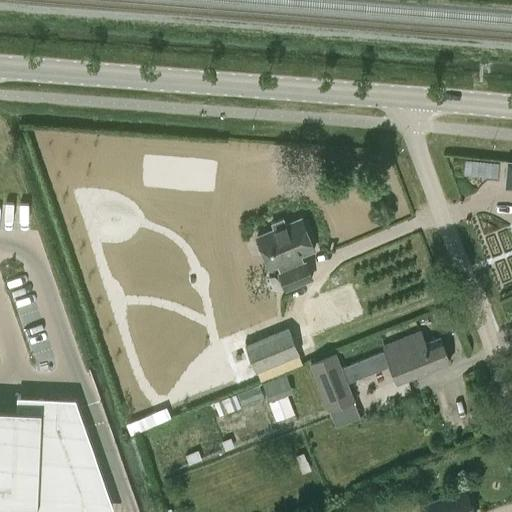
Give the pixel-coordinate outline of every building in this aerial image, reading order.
[(305,260),(302,255),(313,250),(300,218),(285,224),(282,217),(268,223),(271,231),(256,237),(269,268),(278,265),(281,270),(279,271),(286,289),(314,278),(306,259),(305,260)] [(245,345),(256,373),(300,355),(289,327),(245,345)] [(388,367),(391,363),(398,382),(449,361),(440,338),(425,344),(420,332),(384,346),(386,350),(343,367),(337,352),(310,363),(329,412),(330,411),(336,426),(361,416),(355,401),(356,401),(349,383),(388,367)] [(273,420),(295,411),(281,373),(259,381),(273,420)] [(0,505),(31,507),(85,510),(57,426),(58,396),(38,395),(17,395),(17,407),(0,406),(0,505)] [(162,408),(140,416),(144,424),(166,417),(162,408)] [(420,506),(422,511),(474,511),(465,489),(420,506)]
